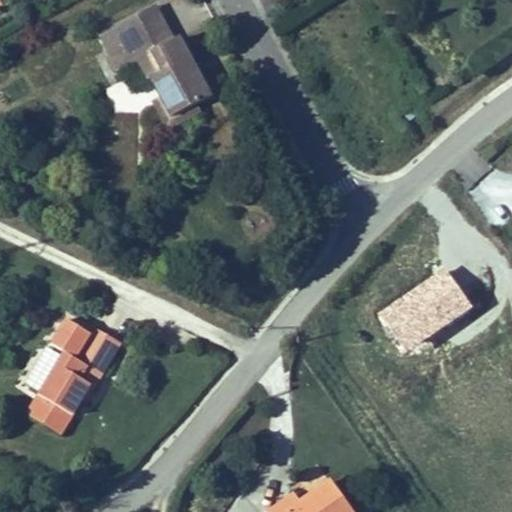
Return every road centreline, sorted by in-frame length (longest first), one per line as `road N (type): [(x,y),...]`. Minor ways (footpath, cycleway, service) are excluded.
road 1 (unclassified): [(373,222),(182,451),(115,511)]
road 2 (unknown): [(251,368),(149,307),(0,235)]
road 3 (residential): [(236,0),(340,188),(373,222)]
road 4 (unclassified): [(511,99),(373,222)]
